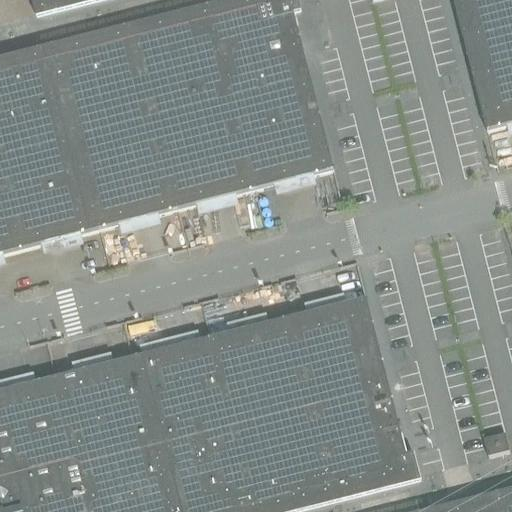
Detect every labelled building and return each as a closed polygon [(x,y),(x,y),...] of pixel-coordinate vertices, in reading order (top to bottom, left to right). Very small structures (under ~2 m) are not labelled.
[(125,1),(124,0),(31,0),(37,23),(101,7),(125,1)] [(210,19),(255,195),(333,175),(334,175),(294,19),(301,17),(296,0),(252,0),(208,11),(210,19)] [(511,0),(452,0),(487,136),(511,129),(511,0)] [(130,31),(132,39),(177,215),(178,215),(255,195),(210,19),(208,11),(130,31)] [(54,58),(99,235),(100,235),(177,215),(132,39),(130,31),(52,51),(54,58)] [(0,260),(99,235),(54,58),(52,51),(0,64),(0,260)] [(367,305),(211,344),(210,344),(179,352),(219,511),(320,511),(421,486),(414,459),(407,461),(367,305)] [(219,511),(179,352),(85,376),(119,511),(219,511)] [(119,511),(85,376),(57,383),(56,383),(0,397),(0,436),(8,469),(19,511),(119,511)] [(0,470),(8,469),(0,436),(0,470)] [(488,461),(510,456),(505,438),(484,444),(488,461)] [(19,511),(8,469),(0,470),(0,511),(19,511)] [(511,511),(511,494),(497,499),(499,506),(500,511),(511,511)] [(500,511),(499,506),(497,499),(444,511),(500,511)]
